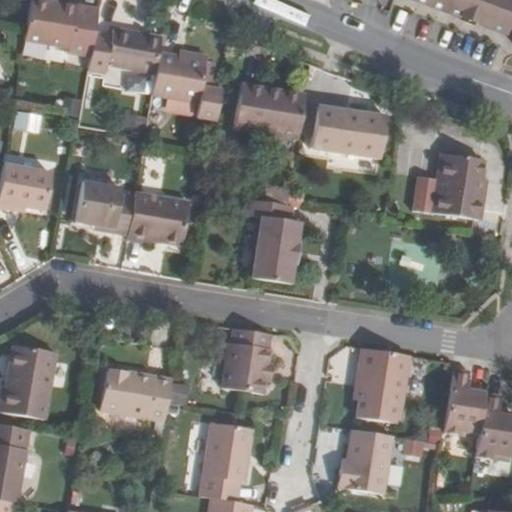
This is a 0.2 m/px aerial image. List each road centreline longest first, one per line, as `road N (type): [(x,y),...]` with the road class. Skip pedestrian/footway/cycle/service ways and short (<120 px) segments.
road 1 (residential): [(0,315),(67,280),(511,344)]
road 2 (residential): [(271,0),(511,93)]
